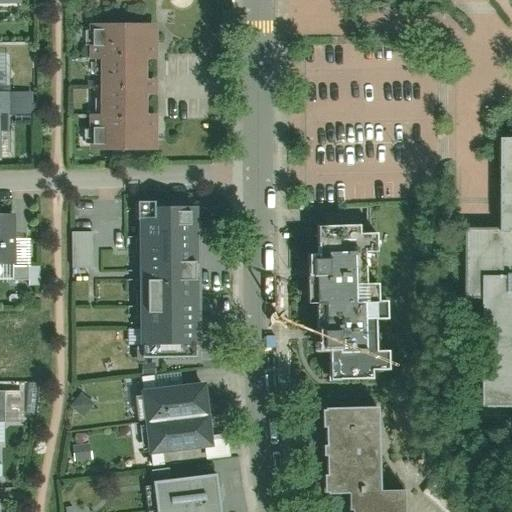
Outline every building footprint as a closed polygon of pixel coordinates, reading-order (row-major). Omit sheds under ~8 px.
[(144,20),(93,21),(94,65),(144,64),(144,20)] [(144,64),(94,65),(94,108),(145,107),(144,64)] [(145,107),(94,108),(95,151),(146,150),(145,107)] [(485,230),(468,230),(468,298),(489,298),(489,404),(511,404),(511,142),(502,142),(502,230),(485,230)] [(194,204),(142,204),(142,241),(194,241),(194,204)] [(321,350),(322,382),(364,381),(364,371),(381,371),(380,352),(370,352),(369,322),(380,322),(380,301),(372,301),(371,284),(360,284),(359,253),(369,252),(369,234),(353,235),(353,225),(308,226),(309,263),(302,263),(304,336),(313,336),(314,350),(321,350)] [(92,268),(92,231),(69,231),(69,268),(92,268)] [(194,241),(142,241),(142,279),(195,278),(194,241)] [(195,278),(142,279),(143,316),(195,315),(195,278)] [(195,315),(143,316),(143,353),(195,352),(195,315)] [(204,382),(139,390),(143,423),(208,415),(204,382)] [(344,500),(344,511),(399,511),(399,496),(376,496),(373,414),(315,415),(318,500),(344,500)] [(208,415),(143,423),(147,456),(212,448),(208,415)] [(151,471),(155,511),(221,511),(217,474),(170,480),(169,469),(151,471)]
